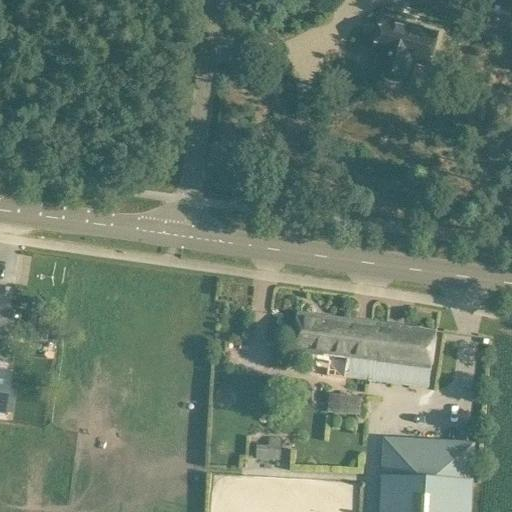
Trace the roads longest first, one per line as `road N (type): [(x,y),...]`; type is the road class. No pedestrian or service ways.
road 1 (secondary): [(511,284),(183,238)]
road 2 (unclassified): [(183,238),(214,0)]
road 3 (secondary): [(183,238),(0,211)]
